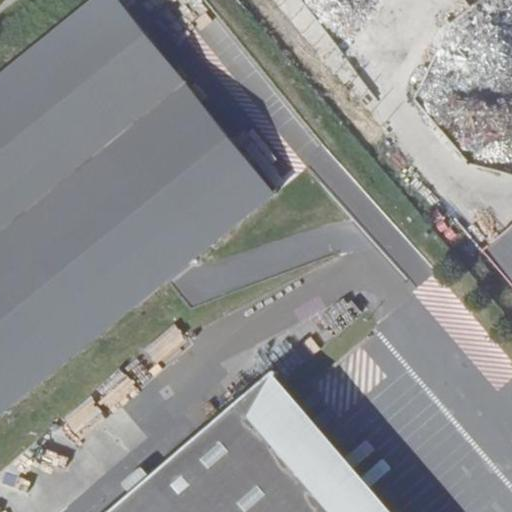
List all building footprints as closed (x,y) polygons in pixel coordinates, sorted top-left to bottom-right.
[(0,410),(271,187),(120,0),(96,0),(0,77),(0,410)] [(391,93),(372,107),(427,180),(450,163),(444,154),(447,152),(437,139),(430,145),(391,93)] [(511,264),(511,223),(492,241),(511,264)] [(359,511),(273,412),(293,364),(290,360),(112,511),(359,511)] [(419,511),(293,364),(273,412),(359,511),(419,511)] [(95,441),(81,414),(70,420),(91,460),(110,450),(102,437),(95,441)]
